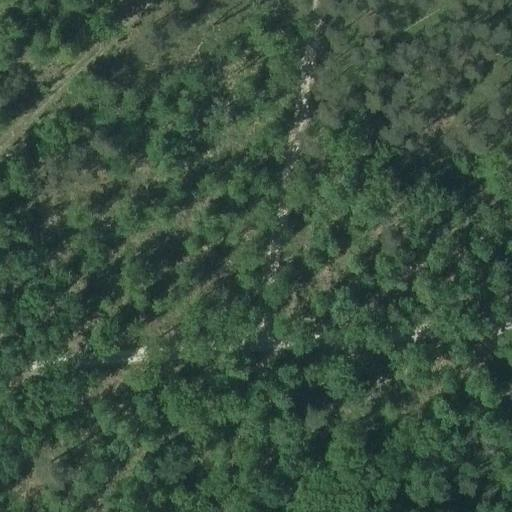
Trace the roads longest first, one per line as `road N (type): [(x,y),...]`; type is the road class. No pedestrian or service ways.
road 1 (track): [(0,360),(511,319)]
road 2 (track): [(0,144),(147,0)]
